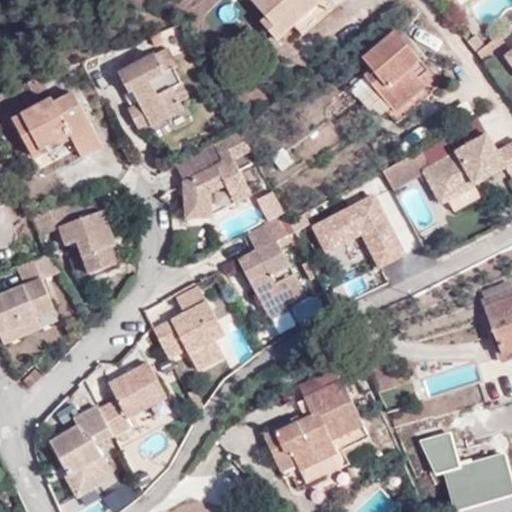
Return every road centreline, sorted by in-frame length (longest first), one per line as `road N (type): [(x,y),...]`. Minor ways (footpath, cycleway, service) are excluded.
road 1 (residential): [(142,511),(179,472),(226,393),(274,353),(511,231)]
road 2 (residential): [(8,418),(119,322),(149,285),(159,226)]
